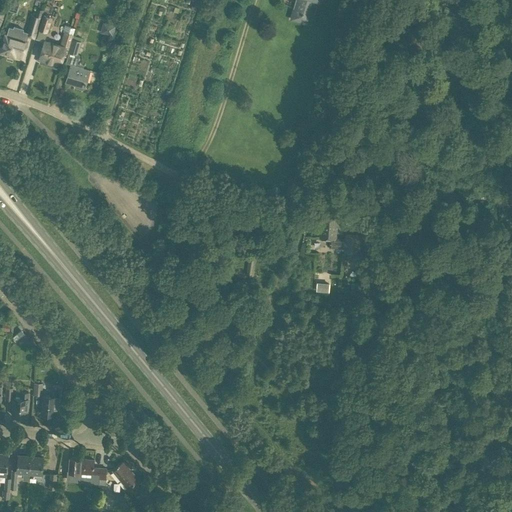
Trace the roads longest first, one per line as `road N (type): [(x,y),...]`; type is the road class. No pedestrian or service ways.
road 1 (primary): [(266,511),(52,253)]
road 2 (unclassified): [(0,90),(213,195),(269,208)]
road 3 (residential): [(0,278),(91,389),(92,439)]
road 4 (track): [(358,202),(511,200)]
road 5 (track): [(102,138),(150,0)]
road 6 (track): [(496,199),(486,261),(452,266),(432,287)]
